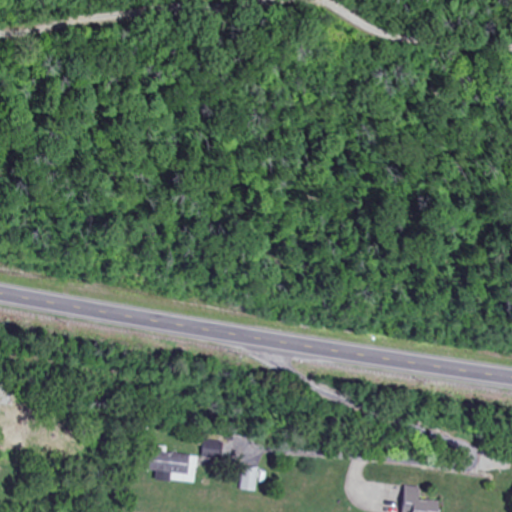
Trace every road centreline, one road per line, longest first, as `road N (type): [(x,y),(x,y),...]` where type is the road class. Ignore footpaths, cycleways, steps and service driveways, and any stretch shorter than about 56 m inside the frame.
road 1 (primary): [(511,376),(0,289)]
road 2 (residential): [(511,21),(414,14),(393,0)]
